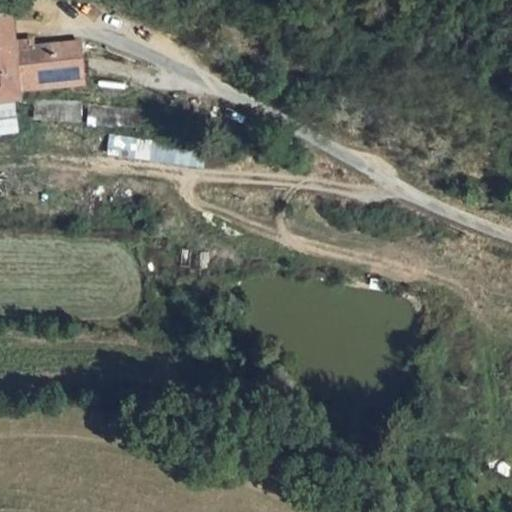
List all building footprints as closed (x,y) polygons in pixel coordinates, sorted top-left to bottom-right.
[(0,39),(13,38),(11,17),(0,16),(0,39)] [(13,38),(0,39),(0,101),(13,100),(20,99),(20,92),(19,83),(14,46),(13,38)] [(56,78),(57,87),(85,84),(79,45),(31,51),(30,44),(14,46),(19,83),(56,78)] [(20,92),(57,87),(56,78),(19,83),(20,92)] [(0,133),(17,131),(13,100),(0,101),(0,133)] [(79,103),(34,105),(34,119),(78,119),(79,103)] [(134,103),(89,103),(89,119),(134,117),(134,103)]
